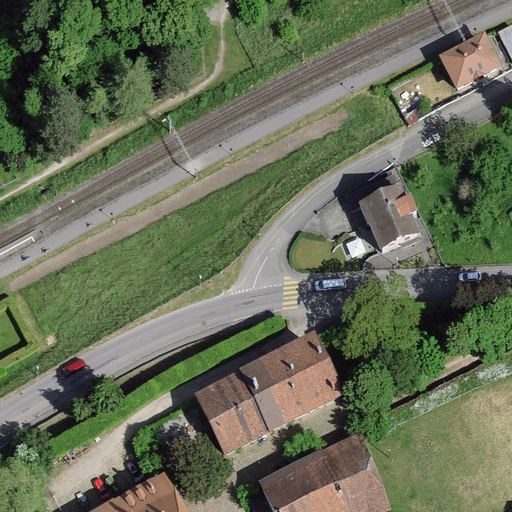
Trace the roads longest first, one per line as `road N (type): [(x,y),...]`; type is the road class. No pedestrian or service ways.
road 1 (residential): [(251,302),(258,272),(286,228),(326,191),(511,91)]
road 2 (track): [(234,0),(221,23),(224,44),(211,79),(0,203)]
road 3 (tertiary): [(0,423),(121,349),(251,302)]
road 4 (tertiary): [(251,302),(511,281)]
road 5 (unknown): [(29,511),(135,409)]
